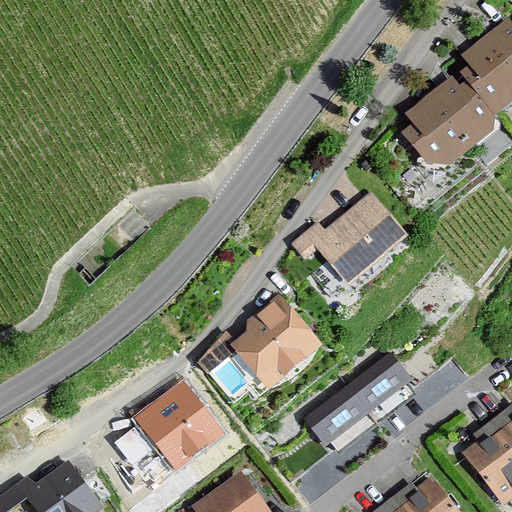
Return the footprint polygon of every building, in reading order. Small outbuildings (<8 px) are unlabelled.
[(511,25),(501,13),(444,61),(496,122),(511,109),(511,25)] [(444,61),(393,113),(399,119),(390,126),(424,168),(448,173),(508,125),(496,122),(444,61)] [(314,224),(284,248),(300,267),(314,255),(345,292),(407,240),(366,192),(320,231),(314,224)] [(277,300),(223,344),(264,395),(318,352),(277,300)] [(386,357),(297,421),(320,453),(410,388),(386,357)] [(219,433),(182,385),(139,419),(176,467),(219,433)] [(511,410),(457,453),(500,508),(511,498),(511,410)] [(66,463),(17,497),(27,511),(94,511),(99,509),(66,463)] [(263,511),(236,473),(185,509),(186,511),(263,511)] [(452,511),(426,478),(382,511),(452,511)]
